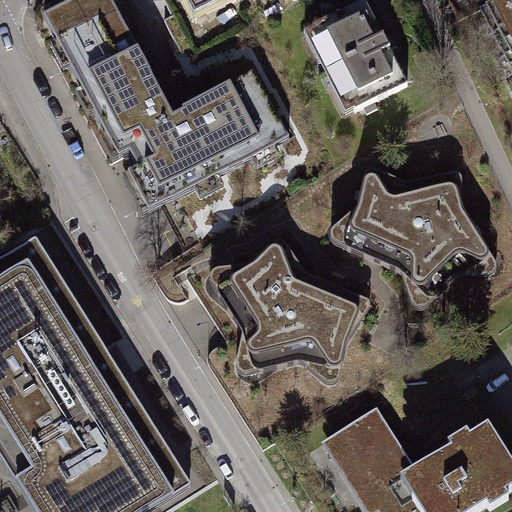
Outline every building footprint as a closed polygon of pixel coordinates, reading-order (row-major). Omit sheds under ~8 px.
[(108,0),(76,0),(42,18),(117,160),(129,154),(137,171),(128,176),(148,214),(289,139),(253,73),(230,85),(212,94),(170,116),(147,72),(137,53),(108,0)] [(185,0),(195,15),(205,10),(229,0),(185,0)] [(511,0),(503,0),(485,10),(511,62),(511,0)] [(363,4),(299,37),(343,120),(346,120),(365,109),(369,116),(379,110),(375,103),(408,87),(390,51),(381,39),(363,4)] [(365,177),(357,211),(344,244),(343,246),(344,250),(347,253),(396,273),(400,275),(426,301),(429,302),(432,302),(436,300),(459,280),(486,263),(489,260),(489,257),(489,253),(463,213),(462,180),(461,177),(458,175),(454,174),(413,185),(409,186),(405,186),(374,173),(370,172),(367,174),(365,177)] [(34,242),(0,263),(0,459),(17,487),(28,503),(33,511),(155,511),(156,511),(170,503),(189,491),(191,490),(34,242)] [(341,369),(349,342),(369,311),(370,308),(370,305),(367,302),(311,279),(307,277),(304,274),(285,246),(282,243),(279,243),(275,245),(252,267),(222,286),(218,289),(217,291),(216,294),(217,298),(240,333),(250,369),(252,373),(256,375),(261,375),(296,365),(299,365),(330,372),(335,373),(338,371),(341,369)] [(413,511),(401,492),(420,479),(377,413),(320,448),(365,511),(413,511)] [(420,479),(401,492),(413,511),(480,511),(486,508),(489,511),(509,499),(506,495),(511,491),(511,468),(489,435),(472,446),(468,441),(451,453),(455,459),(420,479)]
